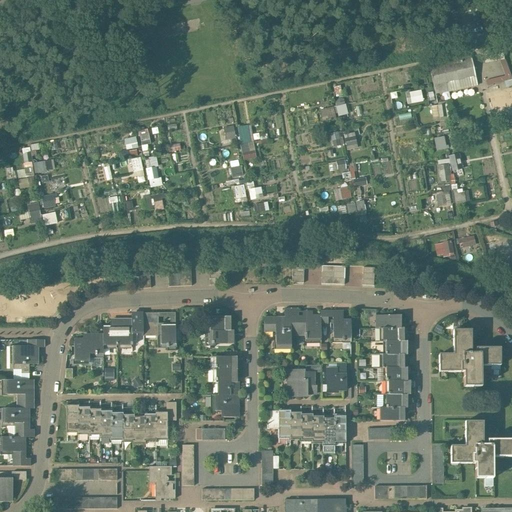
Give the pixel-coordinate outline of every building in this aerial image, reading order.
[(503,52),(488,54),(490,62),(503,59),(502,54),(503,54),(503,52)] [(470,55),(441,62),(445,83),(475,76),(470,55)] [(511,78),(505,60),(499,61),(504,76),(485,80),(487,86),(511,79),(511,78)] [(421,91),(405,94),(407,104),(423,101),(421,91)] [(433,117),(447,117),(446,105),(433,105),(433,117)] [(323,119),(336,117),(334,107),(321,109),(323,119)] [(238,127),(244,160),(258,158),(251,124),(238,127)] [(224,127),(226,140),(236,138),(234,126),(224,127)] [(140,130),(142,145),(151,144),(149,129),(140,130)] [(331,133),(333,147),(343,145),(341,131),(331,133)] [(356,131),(344,132),(345,141),(357,140),(356,131)] [(127,150),(139,147),(136,136),(124,139),(127,150)] [(446,136),(435,138),(437,150),(448,149),(446,136)] [(346,142),(348,150),(359,148),(357,140),(346,142)] [(458,154),(448,156),(452,171),(462,169),(458,154)] [(141,157),(129,159),(133,176),(138,175),(139,183),(146,181),(141,157)] [(145,159),(147,168),(158,166),(157,158),(145,159)] [(53,160),(33,164),(35,173),(54,169),(53,160)] [(241,161),(231,162),(233,178),(243,176),(241,161)] [(330,171),(346,170),(346,161),(330,162),(330,171)] [(104,167),(107,180),(112,179),(110,166),(104,167)] [(149,187),(161,186),(160,167),(148,168),(149,187)] [(21,189),(35,186),(33,177),(19,180),(21,189)] [(356,191),(367,191),(367,182),(356,182),(356,191)] [(233,186),(234,200),(246,199),(245,185),(233,186)] [(251,199),(263,198),(262,187),(249,189),(251,199)] [(336,200),(351,198),(350,187),(335,190),(336,200)] [(451,205),(450,190),(437,191),(438,205),(451,205)] [(164,194),(153,195),(153,209),(164,209),(164,194)] [(53,195),(41,198),(43,210),(55,207),(53,195)] [(463,195),(455,196),(456,204),(464,203),(463,195)] [(38,202),(27,206),(29,212),(40,209),(38,202)] [(55,213),(42,216),(44,226),(56,223),(55,213)] [(13,230),(4,232),(6,239),(14,237),(13,230)] [(475,235),(461,238),(463,247),(477,245),(475,235)] [(451,240),(434,245),(437,255),(455,254),(451,240)] [(220,261),(208,262),(210,286),(221,285),(220,261)] [(149,265),(133,266),(134,278),(138,278),(150,277),(149,265)] [(304,266),(292,266),(292,283),(303,284),(304,266)] [(333,267),(321,267),(321,284),(332,285),(333,267)] [(345,267),(333,267),(332,285),(344,285),(345,267)] [(374,268),(362,268),(362,286),(373,286),(374,268)] [(311,312),(298,312),(298,321),(290,321),(290,323),(290,336),(304,336),(304,340),(320,340),(320,325),(320,316),(311,315),(311,312)] [(137,314),(137,316),(131,316),(131,319),(131,326),(132,326),(132,343),(137,343),(137,334),(143,334),(143,314),(137,314)] [(158,317),(152,318),(152,314),(143,314),(143,334),(143,337),(160,336),(160,345),(166,345),(166,352),(175,351),(175,326),(166,326),(166,324),(158,324),(158,317)] [(397,316),(375,315),(375,329),(382,329),(397,329),(397,316)] [(230,317),(208,317),(208,332),(212,332),(228,331),(228,325),(230,325),(230,317)] [(131,326),(131,319),(117,320),(117,327),(117,346),(132,346),(132,343),(132,326),(131,326)] [(350,320),(333,320),(333,340),(342,340),(342,343),(350,343),(350,320)] [(281,322),(263,322),(263,332),(275,332),(275,346),(290,346),(290,336),(290,323),(290,321),(283,321),(281,321),(281,322)] [(117,327),(102,327),(102,334),(103,346),(117,346),(117,327)] [(397,329),(382,329),(382,342),(385,342),(404,342),(403,329),(397,329)] [(208,332),(206,332),(206,331),(199,331),(199,332),(205,332),(205,347),(214,347),(214,345),(211,345),(211,342),(212,342),(212,332),(208,332)] [(228,331),(212,332),(212,342),(211,342),(211,345),(214,345),(233,345),(233,331),(228,331)] [(470,331),(452,331),(452,355),(438,355),(438,373),(463,373),(463,387),(481,387),(481,366),(499,366),(499,349),(470,349),(470,331)] [(102,334),(83,335),(83,340),(74,340),(74,362),(89,362),(89,359),(103,359),(103,346),(102,334)] [(404,342),(385,342),(385,355),(404,355),(407,355),(406,342),(404,342)] [(27,347),(13,347),(13,370),(21,370),(21,374),(29,374),(29,365),(38,365),(38,357),(34,357),(34,348),(27,348),(27,347)] [(385,355),(382,355),(382,369),(385,369),(404,369),(404,355),(385,355)] [(236,357),(215,358),(215,370),(235,370),(235,365),(236,365),(236,357)] [(114,381),(115,368),(106,368),(106,381),(114,381)] [(404,369),(385,369),(385,382),(387,382),(407,382),(407,369),(404,369)] [(235,370),(215,370),(215,383),(217,383),(235,383),(235,378),(236,378),(236,370),(235,370)] [(337,370),(327,370),(327,393),(337,393),(337,392),(345,392),(345,370),(337,370)] [(305,372),(288,372),(288,385),(293,385),(293,397),(305,397),(305,391),(315,391),(315,373),(315,372),(305,372)] [(34,381),(5,381),(5,395),(16,395),(16,409),(29,409),(34,409),(34,393),(34,381)] [(407,382),(387,382),(387,395),(407,395),(410,395),(410,382),(407,382)] [(235,383),(217,383),(217,396),(237,396),(236,383),(235,383)] [(387,395),(385,395),(386,408),(387,408),(404,408),(407,408),(407,395),(387,395)] [(217,396),(214,396),(214,412),(222,412),(222,418),(238,418),(238,412),(237,412),(237,396),(217,396)] [(166,411),(166,402),(155,402),(155,411),(166,411)] [(175,404),(166,404),(166,414),(167,421),(176,421),(175,404)] [(78,406),(66,406),(66,431),(78,431),(78,408),(78,406)] [(89,408),(78,408),(78,431),(78,433),(89,433),(89,410),(89,408)] [(404,408),(387,408),(386,408),(382,408),(382,422),(404,421),(404,408)] [(16,409),(3,409),(3,423),(15,423),(15,430),(26,430),(26,417),(29,417),(29,409),(16,409)] [(100,410),(89,410),(89,433),(89,435),(100,435),(100,412),(100,410)] [(278,429),(278,412),(277,412),(277,411),(267,411),(267,429),(277,429),(278,429)] [(289,411),(278,411),(278,412),(278,429),(278,437),(289,437),(289,413),(289,411)] [(111,412),(100,412),(100,435),(100,436),(111,436),(111,414),(111,412)] [(122,413),(111,414),(111,436),(111,438),(122,438),(122,415),(122,413)] [(300,413),(289,413),(289,437),(289,439),(300,439),(300,416),(300,413)] [(166,414),(155,414),(155,415),(155,438),(167,438),(167,421),(166,414)] [(133,415),(122,415),(122,438),(122,440),(133,440),(133,417),(133,415)] [(155,415),(144,415),(144,417),(144,440),(155,440),(155,438),(155,415)] [(311,415),(300,416),(300,439),(300,441),(312,441),(311,417),(311,415)] [(144,417),(133,417),(133,440),(133,442),(144,442),(144,440),(144,417)] [(322,417),(311,417),(312,441),(312,442),(323,442),(323,419),(322,417)] [(345,417),(334,417),(334,419),(334,442),(345,442),(345,417)] [(334,442),(334,419),(323,419),(323,442),(323,444),(334,444),(334,442)] [(482,422),(465,422),(465,447),(450,447),(450,464),(475,464),(475,479),(493,479),(493,458),(511,458),(511,440),(482,440),(482,422)] [(390,429),(367,429),(368,441),(390,440),(390,429)] [(15,438),(0,438),(0,452),(12,452),(12,459),(22,459),(22,445),(25,445),(25,438),(15,438)] [(442,445),(431,445),(431,485),(443,485),(442,445)] [(362,446),(351,446),(352,479),(363,479),(362,446)] [(170,467),(149,467),(149,481),(157,481),(157,492),(160,492),(160,499),(174,499),(174,490),(172,490),(172,484),(166,484),(166,482),(167,482),(167,477),(166,477),(166,476),(171,475),(170,467)] [(11,477),(0,477),(0,499),(12,500),(12,480),(12,477),(11,477)] [(306,501),(293,501),(293,502),(285,502),(285,511),(317,511),(317,502),(310,503),(310,504),(306,504),(306,501)] [(344,511),(345,501),(317,501),(317,502),(317,511),(344,511)]
